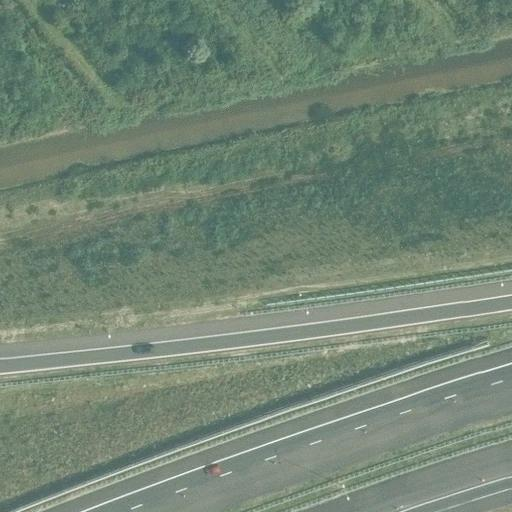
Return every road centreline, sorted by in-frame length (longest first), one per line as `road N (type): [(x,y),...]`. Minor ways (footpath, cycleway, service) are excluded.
road 1 (motorway): [(511,302),(0,365)]
road 2 (motorway): [(511,388),(149,511)]
road 3 (motorway): [(391,511),(511,473)]
